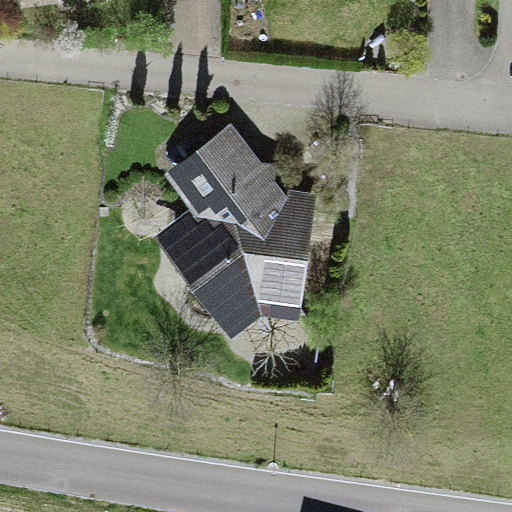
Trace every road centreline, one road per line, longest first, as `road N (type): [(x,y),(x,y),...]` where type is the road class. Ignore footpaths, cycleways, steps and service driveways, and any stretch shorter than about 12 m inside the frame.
road 1 (residential): [(511,113),(0,72)]
road 2 (unclassified): [(0,461),(302,511)]
